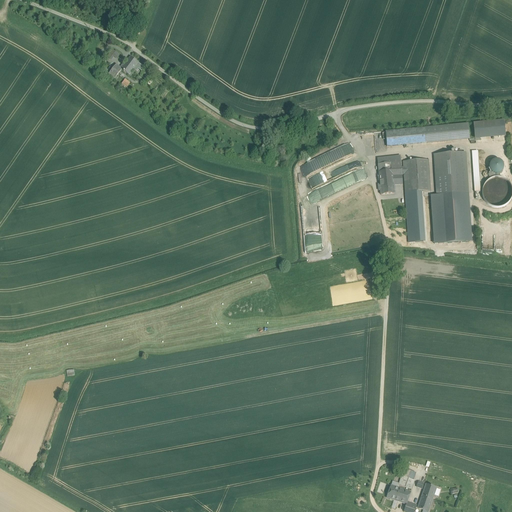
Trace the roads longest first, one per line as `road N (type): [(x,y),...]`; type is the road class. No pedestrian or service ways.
road 1 (residential): [(511,101),(366,104),(257,128),(199,103),(122,43),(25,0)]
road 2 (track): [(381,511),(372,492),(387,243),(374,184),(335,114)]
